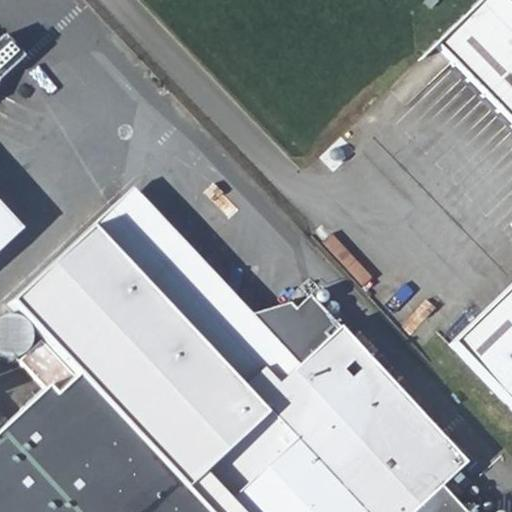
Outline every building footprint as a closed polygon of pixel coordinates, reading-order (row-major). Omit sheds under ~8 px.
[(511,0),(478,0),(430,46),(511,126),(511,286),(452,344),(511,407),(511,0)] [(0,255),(22,235),(0,211),(0,87),(9,78),(0,71),(0,255)] [(136,186),(125,195),(182,259),(193,249),(136,186)] [(456,511),(438,491),(464,467),(341,329),(339,331),(332,323),(318,336),(325,343),(299,367),(207,265),(198,254),(193,249),(182,259),(125,195),(11,291),(76,362),(53,381),(44,372),(0,414),(0,511),(456,511)] [(224,231),(198,254),(207,265),(234,241),(224,231)]
